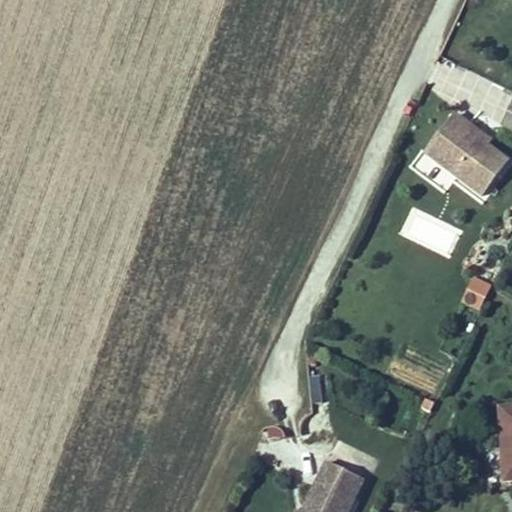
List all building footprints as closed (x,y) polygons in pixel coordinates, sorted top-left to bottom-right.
[(511,132),(511,113),(510,113),(502,128),(511,132)] [(483,196),(509,162),(488,146),(466,130),(470,125),(456,115),(427,154),(483,196)] [(466,130),(488,146),(491,141),(470,125),(466,130)] [(464,302),(480,310),(491,287),(475,279),(464,302)] [(511,407),(502,408),(505,481),(511,480),(511,407)] [(348,511),(364,480),(327,463),(304,510),(307,511),(348,511)]
